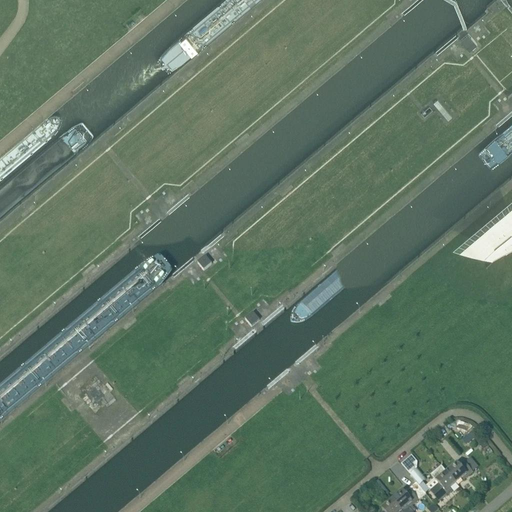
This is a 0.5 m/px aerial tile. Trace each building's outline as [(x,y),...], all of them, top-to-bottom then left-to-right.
[(468,34),(460,41),(469,51),(469,52),(478,45),(476,44),(468,34)] [(438,101),(433,104),(448,121),(452,118),(438,101)] [(511,243),(511,238),(500,248),(497,251),(492,247),(489,245),(484,231),(508,212),(510,213),(511,211),(511,189),(452,241),(492,253),(511,243)] [(508,212),(484,231),(489,245),(492,247),(497,251),(500,248),(511,238),(511,211),(510,213),(508,212)] [(205,257),(197,264),(203,271),(211,265),(205,257)] [(252,313),(245,320),(252,328),(259,321),(252,313)] [(70,414),(72,412),(74,410),(64,398),(60,401),(70,414)] [(480,437),(475,441),(482,450),(487,446),(480,437)] [(472,474),(464,464),(459,468),(457,465),(446,474),(456,485),(462,480),(463,481),(472,474)] [(438,485),(433,489),(429,493),(438,503),(451,492),(449,490),(456,485),(446,474),(441,467),(431,476),(438,485)] [(419,486),(425,481),(416,471),(410,476),(419,486)] [(411,511),(409,509),(425,495),(416,484),(409,489),(409,491),(405,495),(402,493),(392,501),(400,511),(411,511)] [(400,511),(392,501),(381,510),(382,511),(400,511)]
